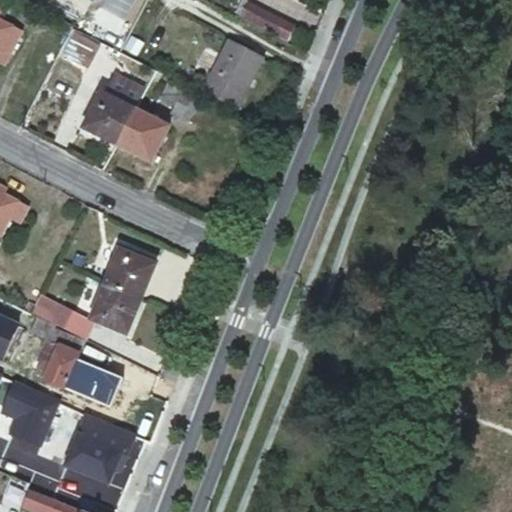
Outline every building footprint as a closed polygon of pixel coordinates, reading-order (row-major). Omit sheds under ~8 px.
[(0,12),(6,0),(0,0),(0,61),(5,64),(22,33),(0,21),(0,12)] [(69,0),(70,0),(102,16),(109,0),(69,0)] [(241,16),(287,41),(295,26),(249,3),(246,8),(241,6),(238,10),(243,13),(241,16)] [(100,43),(75,30),(66,47),(90,61),(100,43)] [(227,41),(211,73),(227,81),(245,91),(261,59),(227,41)] [(213,109),(168,86),(160,101),(172,108),(167,117),(185,126),(190,116),(205,124),(213,109)] [(84,129),(116,145),(135,108),(103,92),(84,129)] [(135,108),(116,145),(150,163),(169,126),(135,108)] [(270,132),(262,128),(256,139),(266,144),(270,132)] [(0,233),(2,235),(11,218),(19,223),(28,207),(4,195),(0,192),(0,233)] [(103,284),(140,300),(154,263),(117,248),(103,284)] [(77,273),(91,279),(95,270),(82,264),(77,273)] [(126,335),(140,300),(103,284),(89,320),(93,321),(126,335)] [(40,296),(31,314),(63,330),(72,312),(40,296)] [(72,312),(63,330),(85,341),(93,321),(89,320),(72,312)] [(30,329),(46,336),(51,326),(36,318),(30,329)] [(51,326),(46,336),(36,356),(48,362),(40,376),(61,387),(84,343),(51,326)] [(0,413),(12,419),(6,431),(39,446),(61,400),(12,377),(0,401),(0,413)] [(87,511),(16,482),(18,476),(14,475),(10,482),(3,479),(0,488),(0,497),(4,499),(1,506),(17,511),(20,503),(40,511),(87,511)] [(115,511),(125,487),(108,480),(98,503),(115,511)]
